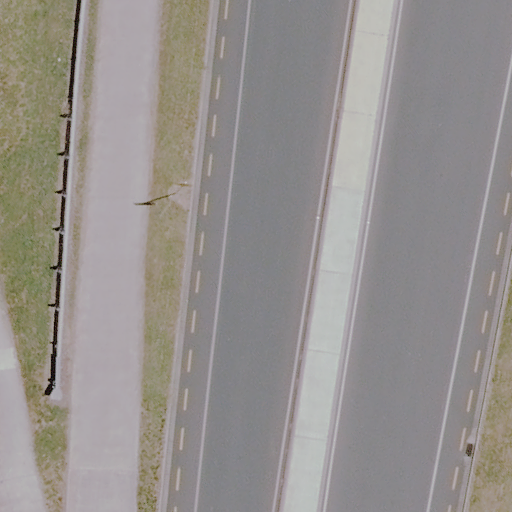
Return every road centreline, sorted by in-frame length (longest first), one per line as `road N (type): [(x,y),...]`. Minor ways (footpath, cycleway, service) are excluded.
road 1 (tertiary): [(464,0),(377,511)]
road 2 (tertiary): [(233,511),(296,0)]
